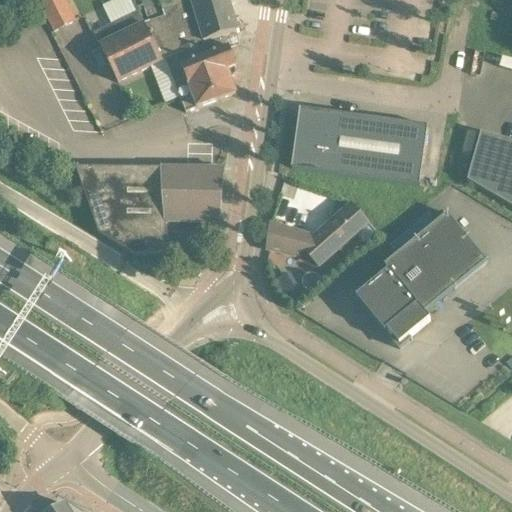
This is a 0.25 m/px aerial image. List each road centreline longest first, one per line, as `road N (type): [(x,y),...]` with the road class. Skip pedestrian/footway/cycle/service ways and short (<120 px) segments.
road 1 (motorway): [(378,511),(0,267)]
road 2 (motorway): [(0,325),(290,511)]
road 3 (tertiary): [(240,312),(251,327),(511,492)]
road 4 (tertiary): [(283,0),(240,312)]
road 5 (tertiary): [(66,459),(207,320),(240,312)]
